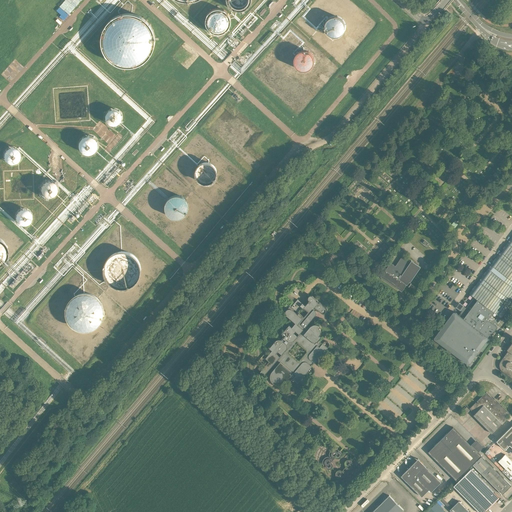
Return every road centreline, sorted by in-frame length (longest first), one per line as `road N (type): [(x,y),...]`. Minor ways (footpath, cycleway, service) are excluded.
road 1 (track): [(61,511),(198,354),(345,509)]
road 2 (unclassified): [(343,511),(481,368)]
road 3 (unclassified): [(511,183),(403,322)]
